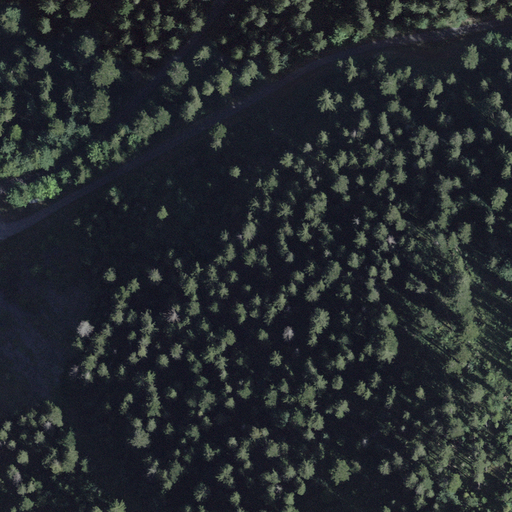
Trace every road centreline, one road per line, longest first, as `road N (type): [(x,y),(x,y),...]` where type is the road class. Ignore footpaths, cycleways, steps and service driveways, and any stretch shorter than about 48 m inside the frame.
road 1 (unclassified): [(0,227),(22,224),(311,60),(511,17)]
road 2 (unclassified): [(214,0),(72,163),(0,187)]
